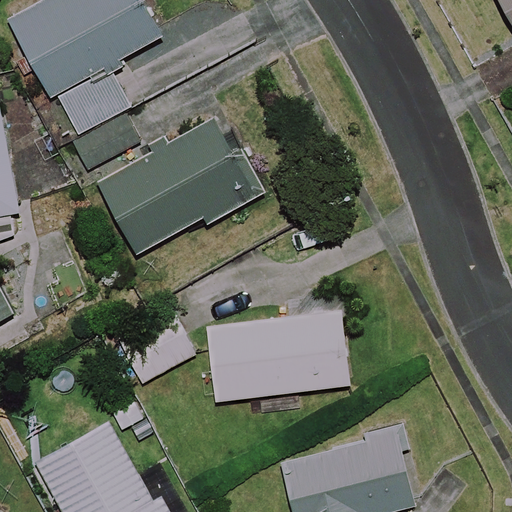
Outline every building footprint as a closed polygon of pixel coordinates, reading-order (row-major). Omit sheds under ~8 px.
[(109,66),(122,58),(160,37),(139,0),(41,0),(8,18),(73,136),(131,105),(109,66)] [(511,0),(499,0),(511,23),(511,0)] [(142,143),(126,115),(71,145),(87,173),(142,143)] [(0,240),(15,237),(10,212),(17,211),(0,121),(0,240)] [(166,152),(164,147),(94,184),(132,256),(206,216),(209,222),(264,193),(225,121),(166,152)] [(0,317),(10,311),(0,293),(0,317)] [(196,353),(172,307),(109,341),(133,386),(196,353)] [(348,383),(338,310),(204,327),(213,400),(348,383)] [(150,497),(107,421),(34,463),(62,511),(169,511),(158,492),(150,497)] [(362,435),(364,442),(284,463),(295,503),(288,505),(290,511),(379,511),(412,503),(400,457),(410,455),(401,425),(362,435)]
